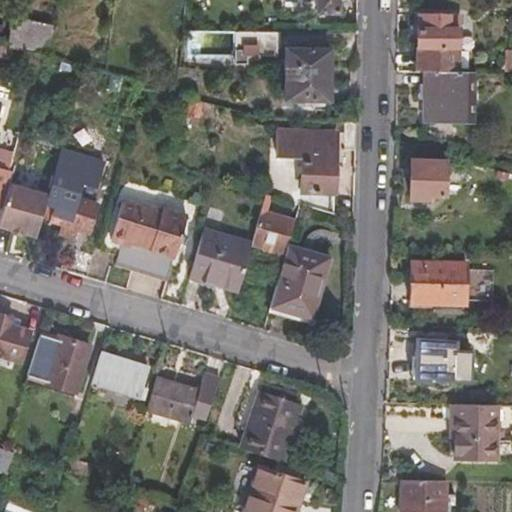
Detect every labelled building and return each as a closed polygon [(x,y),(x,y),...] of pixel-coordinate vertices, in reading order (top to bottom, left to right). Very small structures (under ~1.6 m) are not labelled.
[(337,0),(312,0),(313,2),(318,3),(318,16),(338,17),(337,0)] [(46,57),(48,58),(57,25),(14,13),(9,48),(46,57)] [(419,17),(417,70),(424,71),(458,71),(459,31),(450,30),(450,17),(419,17)] [(459,18),(450,17),(450,30),(459,31),(459,18)] [(276,56),(277,33),(233,32),(233,61),(233,66),(257,67),(258,56),(276,56)] [(331,102),(332,51),(288,51),(288,101),(331,102)] [(458,71),(424,71),(423,118),(450,119),(450,124),(473,125),(474,72),(458,71)] [(301,208),(337,216),(337,138),(277,138),(277,164),(301,164),(301,207),(301,208)] [(461,162),(461,156),(445,152),(445,162),(461,162)] [(445,193),(445,162),(410,162),(410,200),(429,199),(429,194),(445,193)] [(51,175),(17,165),(0,223),(0,224),(39,236),(43,222),(50,195),(45,194),(51,175)] [(50,195),(43,222),(59,228),(58,234),(74,238),(77,232),(85,235),(94,204),(51,191),(50,195)] [(88,277),(105,283),(111,266),(166,281),(187,210),(164,204),(162,206),(141,200),(139,203),(121,198),(110,237),(118,240),(116,246),(114,252),(97,247),(95,252),(94,255),(88,277)] [(286,259),(289,250),(297,220),(262,210),(253,243),(252,244),(268,249),(267,254),(286,259)] [(205,229),(191,276),(239,290),(252,244),(253,243),(205,229)] [(70,272),(88,277),(94,255),(76,250),(70,272)] [(318,299),(328,261),(289,250),(286,259),(272,309),(307,318),(313,298),(318,299)] [(272,309),(271,314),(315,328),(334,263),(328,261),(318,299),(313,298),(307,318),(272,309)] [(470,266),(416,263),(414,304),(468,307),(470,266)] [(12,317),(0,313),(0,356),(19,361),(28,330),(10,326),(12,317)] [(60,343),(39,336),(28,376),(79,391),(92,348),(62,338),(60,343)] [(456,343),(420,342),(419,357),(413,358),(413,381),(469,383),(470,354),(456,353),(456,343)] [(147,368),(101,354),(92,384),(139,398),(147,368)] [(155,378),(146,407),(190,422),(191,419),(206,424),(222,379),(205,373),(199,393),(155,378)] [(79,391),(28,376),(26,383),(77,398),(79,391)] [(240,447),(283,462),(303,404),(260,389),(240,447)] [(496,441),(496,405),(456,404),(455,458),(511,458),(511,456),(511,442),(496,441)] [(302,511),(311,490),(267,474),(252,511),(302,511)] [(449,511),(450,481),(405,480),(404,511),(449,511)]
